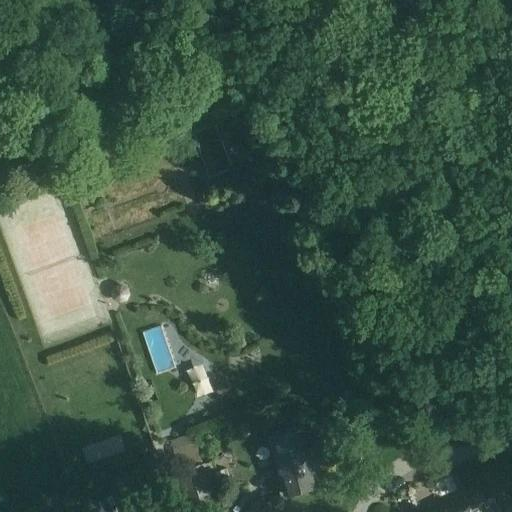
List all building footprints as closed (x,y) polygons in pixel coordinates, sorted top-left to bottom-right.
[(224,120),(232,141),(247,136),(239,114),(224,120)] [(127,285),(121,282),(114,284),(111,290),(113,297),(119,300),(125,298),(129,292),(127,285)] [(243,419),(238,421),(235,427),(237,434),(243,437),(249,435),(251,429),(249,422),(243,419)] [(315,439),(312,425),(270,435),(284,493),(317,484),(307,441),(315,439)] [(170,440),(188,500),(213,492),(209,482),(216,480),(210,461),(201,464),(191,433),(170,440)] [(501,511),(494,496),(471,507),(470,505),(468,506),(468,507),(456,511),(501,511)]
